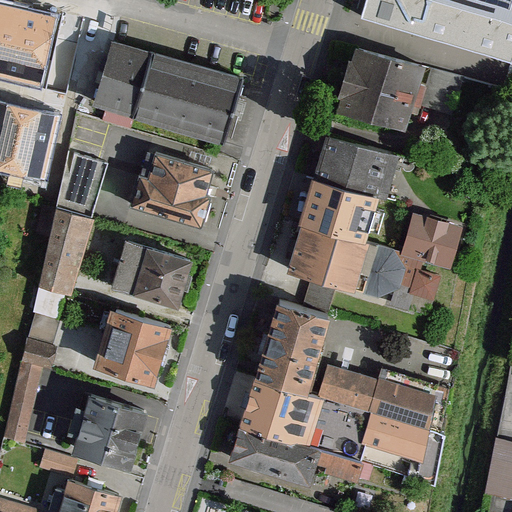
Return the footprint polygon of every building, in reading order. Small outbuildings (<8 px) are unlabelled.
[(511,0),(361,0),(356,17),(410,32),(411,28),(480,47),(481,45),(511,53),(511,51),(511,0)] [(43,21),(8,11),(0,38),(0,55),(31,64),(43,21)] [(121,40),(113,38),(112,41),(108,54),(104,68),(93,103),(220,140),(240,74),(228,71),(217,68),(205,64),(195,61),(184,58),(173,55),(161,52),(150,49),(139,46),(130,43),(121,40)] [(339,89),(343,90),(338,107),(405,126),(413,100),(418,81),(423,64),(357,45),(353,59),(348,58),(339,89)] [(424,83),(418,81),(413,100),(418,101),(417,104),(452,115),(463,76),(429,66),(424,83)] [(49,104),(13,94),(1,138),(36,148),(49,104)] [(396,154),(327,133),(315,174),(377,193),(384,195),(396,154)] [(140,173),(131,203),(201,224),(209,194),(205,193),(213,168),(156,151),(148,176),(140,173)] [(56,206),(86,215),(91,216),(108,162),(74,152),(70,171),(64,170),(56,206)] [(377,193),(315,174),(301,220),(364,239),(377,193)] [(86,215),(56,206),(38,284),(63,291),(86,215)] [(461,225),(413,211),(402,250),(422,256),(450,264),(461,225)] [(364,239),(301,220),(287,268),(376,294),(395,284),(390,302),(408,307),(412,291),(433,297),(439,275),(418,268),(422,256),(402,250),(364,239)] [(190,259),(128,241),(115,284),(176,303),(190,259)] [(275,297),(253,377),(305,391),(334,288),(310,282),(304,305),(275,297)] [(64,293),(40,286),(34,309),(57,316),(64,293)] [(170,324),(116,308),(100,364),(153,380),(170,324)] [(55,346),(27,338),(21,358),(50,366),(55,346)] [(40,365),(22,361),(5,436),(22,440),(40,365)] [(378,377),(326,363),(317,394),(441,432),(450,388),(381,367),(378,377)] [(253,377),(240,424),(304,442),(317,394),(305,391),(253,377)] [(91,394),(76,447),(129,462),(144,409),(91,394)] [(446,434),(441,432),(317,394),(304,442),(363,458),(367,442),(420,461),(415,478),(435,485),(446,434)] [(240,424),(231,457),(309,479),(315,459),(327,463),(326,469),(357,477),(363,458),(304,442),(240,424)] [(511,440),(496,437),(484,492),(488,493),(511,498),(511,440)] [(75,459),(46,450),(42,464),(71,473),(75,459)] [(113,511),(119,493),(69,478),(65,489),(56,487),(49,511),(52,511),(113,511)] [(0,498),(0,511),(26,511),(28,507),(0,498)]
